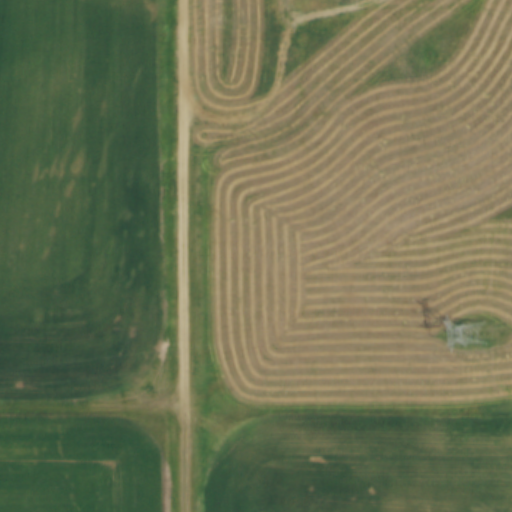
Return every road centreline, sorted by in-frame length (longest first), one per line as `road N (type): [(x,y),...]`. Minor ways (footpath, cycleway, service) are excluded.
road 1 (track): [(188,0),(191,511)]
road 2 (track): [(189,407),(0,407)]
